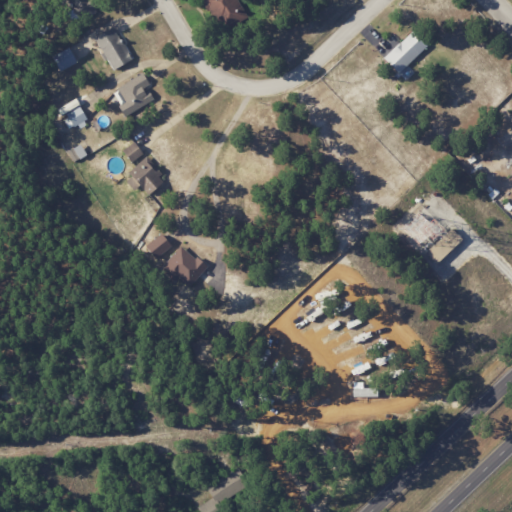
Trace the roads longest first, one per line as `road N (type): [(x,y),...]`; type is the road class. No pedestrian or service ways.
road 1 (residential): [(165,0),(205,63),(256,86),(302,70),(379,0)]
road 2 (trunk): [(511,376),(367,511)]
